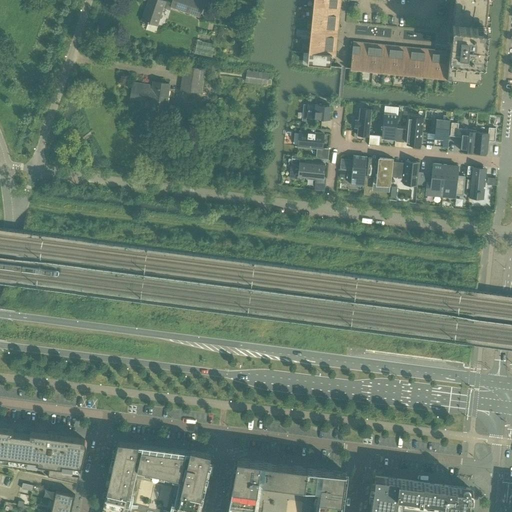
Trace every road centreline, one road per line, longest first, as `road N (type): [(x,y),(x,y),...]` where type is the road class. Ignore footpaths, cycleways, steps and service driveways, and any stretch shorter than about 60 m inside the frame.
road 1 (unclassified): [(511,231),(32,170),(89,0)]
road 2 (secondary): [(501,382),(0,315)]
road 3 (secondary): [(0,346),(499,408)]
road 4 (residential): [(335,145),(511,164)]
road 5 (residential): [(362,449),(225,430)]
road 6 (residential): [(496,458),(480,464),(362,449)]
road 7 (unclassified): [(511,254),(501,382)]
road 8 (residential): [(225,430),(104,417)]
